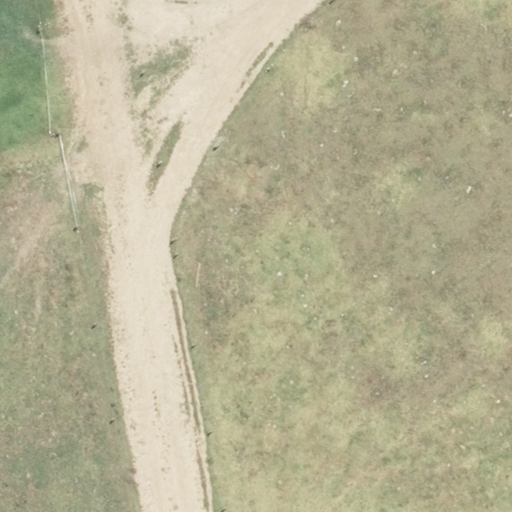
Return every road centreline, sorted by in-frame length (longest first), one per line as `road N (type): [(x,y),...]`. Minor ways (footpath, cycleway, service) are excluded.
road 1 (track): [(188,0),(261,511)]
road 2 (track): [(223,245),(280,60),(324,0)]
